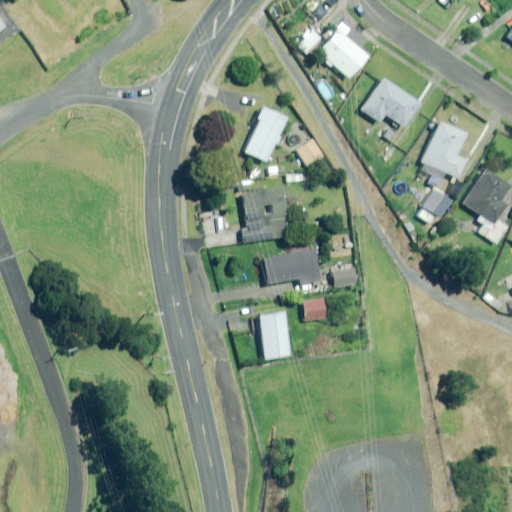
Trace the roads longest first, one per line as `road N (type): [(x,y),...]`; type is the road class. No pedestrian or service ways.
road 1 (tertiary): [(220,511),(171,300),(158,184),(185,76),(238,0)]
road 2 (residential): [(365,0),(511,105)]
